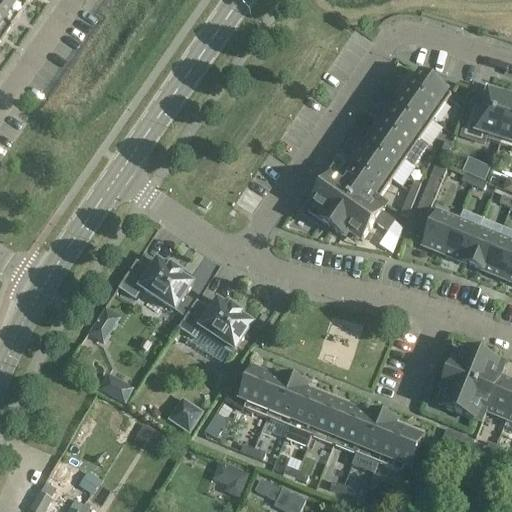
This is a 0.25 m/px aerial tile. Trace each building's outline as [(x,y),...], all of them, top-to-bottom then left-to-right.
[(28,5),(20,0),(0,0),(0,19),(12,28),(28,5)] [(0,44),(12,28),(0,19),(0,44)] [(433,124),(452,98),(415,72),(396,98),(433,124)] [(501,141),(511,107),(511,101),(508,101),(509,96),(491,90),(483,116),(470,112),(462,139),(484,146),(487,137),(501,141)] [(420,143),(433,124),(396,98),(383,118),(420,143)] [(511,107),(501,141),(511,144),(511,107)] [(383,118),(369,137),(406,163),(414,169),(428,149),(420,143),(383,118)] [(392,183),(406,163),(369,137),(355,157),(392,183)] [(444,168),(453,146),(446,142),(408,236),(419,240),(448,170),(444,168)] [(342,177),(379,202),(392,183),(355,157),(342,177)] [(331,178),(321,193),(347,211),(361,190),(342,177),(338,183),(331,178)] [(476,182),(465,177),(462,183),(473,188),(476,182)] [(511,180),(510,179),(503,193),(511,196),(511,180)] [(476,182),(473,188),(484,193),(487,186),(476,182)] [(414,184),(410,195),(417,198),(421,187),(414,184)] [(361,190),(347,211),(372,229),(374,226),(388,235),(396,224),(382,214),(387,208),(379,202),(361,190)] [(347,211),(321,193),(311,208),(324,217),(320,223),(333,231),(347,211)] [(410,195),(405,206),(412,209),(417,198),(410,195)] [(511,211),(511,207),(511,202),(502,199),(500,206),(511,211)] [(405,206),(401,217),(408,220),(412,209),(405,206)] [(347,211),(333,231),(345,240),(349,234),(362,243),(372,229),(347,211)] [(445,257),(465,265),(479,232),(483,222),(463,214),(459,224),(445,257)] [(424,248),(445,257),(459,224),(437,215),(424,248)] [(465,265),(485,273),(499,240),(479,232),(465,265)] [(485,273),(505,282),(511,264),(511,246),(499,240),(485,273)] [(142,291),(176,313),(194,286),(182,278),(183,276),(172,269),(171,271),(159,263),(152,273),(137,263),(119,290),(136,301),(142,291)] [(194,340),(199,334),(234,356),(253,327),(241,319),(243,316),(232,309),(230,311),(218,304),(212,314),(197,304),(198,303),(197,303),(178,331),(179,332),(180,331),(194,340)] [(101,309),(88,336),(104,343),(116,317),(101,309)] [(471,388),(483,359),(466,352),(460,367),(454,364),(448,378),(471,388)] [(499,366),(483,359),(471,388),(494,397),(501,381),(494,378),(499,366)] [(252,374),(241,402),(247,404),(245,410),(244,412),(262,419),(268,422),(285,380),(279,377),(255,368),(254,369),(252,374)] [(471,388),(448,378),(442,393),(449,395),(443,410),(459,417),(471,388)] [(285,380),(268,422),(272,423),(287,429),(290,430),(307,389),(303,387),(285,380)] [(488,414),(507,422),(511,410),(511,385),(501,381),(494,397),(488,414)] [(133,392),(119,384),(112,397),(126,405),(133,392)] [(459,417),(482,426),(487,414),(488,414),(494,397),(471,388),(459,417)] [(290,430),(286,442),(308,451),(312,439),(329,397),(328,397),(307,389),(290,430)] [(329,397),(312,439),(334,448),(351,406),(329,397)] [(190,436),(203,416),(183,402),(170,422),(190,436)] [(351,406),(334,448),(335,449),(356,457),(373,415),(352,407),(351,406)] [(373,415),(356,457),(360,458),(378,466),(395,424),(376,417),(373,415)] [(216,416),(204,434),(213,440),(224,422),(216,416)] [(395,424),(378,466),(384,468),(402,476),(405,468),(411,470),(422,443),(425,437),(425,436),(401,426),(395,424)] [(144,428),(134,444),(153,456),(163,439),(144,428)] [(447,432),(442,443),(449,445),(454,434),(447,432)] [(454,434),(449,445),(456,448),(461,437),(454,434)] [(468,440),(461,437),(456,448),(463,451),(468,440)] [(468,440),(463,451),(470,454),(475,443),(468,440)] [(437,442),(434,451),(445,455),(448,446),(437,442)] [(489,445),(484,456),(491,459),(496,448),(489,445)] [(168,451),(159,446),(155,452),(164,458),(168,451)] [(244,448),(241,455),(252,459),(255,452),(244,448)] [(496,448),(491,459),(498,462),(502,453),(503,451),(496,448)] [(434,451),(431,460),(442,464),(445,455),(434,451)] [(255,452),(252,459),(263,464),(266,457),(255,452)] [(498,462),(496,467),(509,472),(511,466),(511,457),(502,453),(498,462)] [(431,460),(428,469),(439,473),(442,464),(431,460)] [(220,465),(213,481),(229,488),(226,495),(240,501),(250,477),(220,465)] [(428,469),(425,478),(436,482),(439,473),(428,469)] [(299,475),(287,471),(284,478),(296,483),(299,475)] [(79,489),(90,496),(99,482),(89,475),(79,489)] [(310,480),(299,475),(296,483),(307,487),(310,480)] [(425,478),(422,487),(433,491),(436,482),(425,478)] [(261,483),(255,494),(266,499),(271,488),(261,483)] [(344,489),(332,485),(330,492),(341,496),(344,489)] [(41,494),(51,501),(56,492),(46,486),(41,494)] [(422,487),(419,496),(430,500),(433,491),(422,487)] [(341,496),(353,499),(355,492),(344,489),(341,496)] [(30,511),(47,511),(53,502),(51,501),(41,494),(30,511)] [(419,496),(416,505),(427,509),(430,500),(419,496)]
